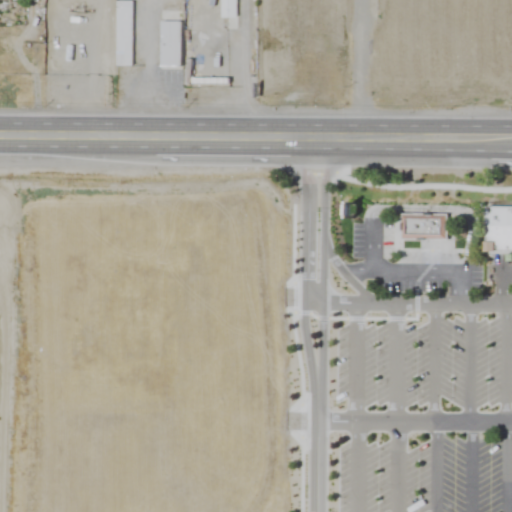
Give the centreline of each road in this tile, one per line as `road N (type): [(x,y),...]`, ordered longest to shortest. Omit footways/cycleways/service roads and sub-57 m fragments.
road 1 (trunk): [(511,139),(0,138)]
road 2 (residential): [(156,139),(153,0)]
